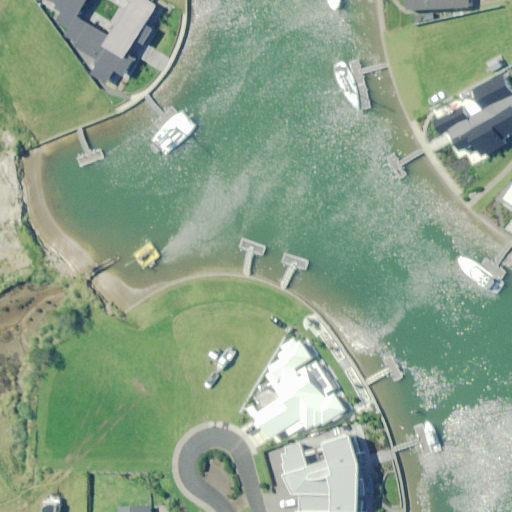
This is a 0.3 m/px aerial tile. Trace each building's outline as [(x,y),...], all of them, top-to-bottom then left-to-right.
[(114,22),(120,26),(114,36),(81,16),(90,0),(53,0),(61,4),(58,8),(66,12),(61,21),(74,28),(69,35),(81,42),(78,46),(102,61),(94,73),(111,83),(119,71),(127,76),(139,58),(132,54),(161,5),(153,0),(135,0),(130,10),(124,6),(114,22)] [(412,0),(413,11),(474,8),(473,0),(412,0)] [(511,69),(435,114),(446,134),(460,158),(466,155),(473,166),(511,144),(508,140),(511,137),(511,69)] [(296,495),(303,496),(302,511),(370,511),(373,464),(362,431),(329,442),(335,459),(312,466),(306,444),(291,448),(292,453),(285,455),(296,495)] [(277,454),(266,457),(272,481),(283,479),(277,454)]
